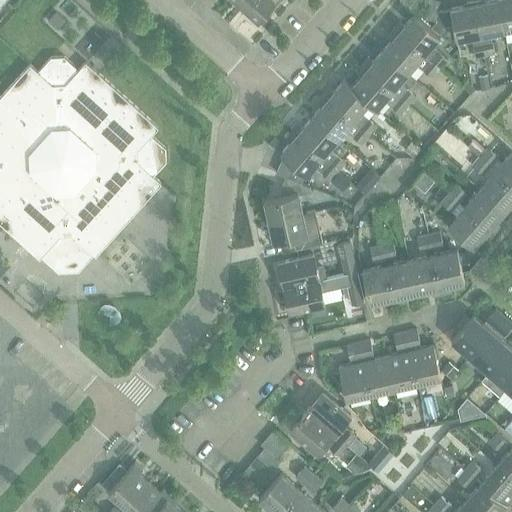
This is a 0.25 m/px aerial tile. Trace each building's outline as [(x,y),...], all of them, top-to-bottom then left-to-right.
[(231,0),(242,9),(250,0),(231,0)] [(250,0),(242,9),(259,24),(280,0),(250,0)] [(413,0),(408,7),(415,13),(416,14),(428,0),(413,0)] [(437,21),(441,1),(438,0),(429,0),(426,19),(437,21)] [(474,1),(485,55),(494,53),(490,33),(504,31),(497,0),(492,0),(479,3),(478,0),(474,1)] [(511,0),(497,0),(504,31),(511,28),(511,0)] [(474,57),(485,55),(474,1),(468,2),(468,5),(451,8),(457,40),(470,37),(474,57)] [(47,20),(57,28),(65,19),(55,11),(47,20)] [(394,27),(441,68),(449,59),(439,50),(438,51),(432,46),(441,36),(416,14),(415,13),(405,24),(400,20),(394,27)] [(392,39),(383,50),(409,72),(417,63),(421,67),(433,77),(441,68),(394,27),(387,35),(392,39)] [(393,90),(409,105),(417,96),(401,81),(409,72),(383,50),(374,60),(369,56),(362,64),(393,90)] [(96,255),(162,182),(154,175),(166,161),(166,148),(152,135),(159,127),(122,94),(103,116),(66,83),(79,69),(64,56),(51,57),(38,71),(30,64),(0,97),(0,221),(40,258),(47,250),(62,263),(75,262),(88,248),(96,255)] [(103,116),(122,94),(86,61),(79,69),(66,83),(103,116)] [(351,86),(350,87),(368,103),(375,110),(385,99),(401,114),(407,107),(409,105),(393,90),(362,64),(355,71),(360,76),(351,86)] [(486,73),(478,75),(480,89),(489,88),(486,73)] [(354,120),(370,135),(378,126),(362,111),(368,103),(350,87),(351,86),(344,80),(334,92),(329,88),(324,94),(354,120)] [(467,80),(461,85),(470,94),(475,89),(467,80)] [(312,117),(337,138),(346,129),(362,143),(370,135),(354,120),(324,94),(317,102),(321,106),(312,117)] [(322,156),(339,171),(347,162),(330,147),(337,138),(312,117),(302,128),(297,124),(292,131),(322,156)] [(286,176),(285,176),(298,182),(305,175),(314,165),(332,180),(339,171),(322,156),(292,131),(284,139),(289,143),(280,154),(283,156),(277,172),(286,176)] [(413,141),(405,150),(414,157),(422,149),(413,141)] [(487,146),(479,156),(490,166),(498,156),(487,146)] [(496,170),(511,184),(511,151),(496,170)] [(483,174),(490,166),(479,156),(472,165),(483,174)] [(480,188),(505,210),(511,202),(511,184),(496,170),(480,188)] [(264,200),(269,222),(315,213),(315,210),(302,214),(298,195),(311,193),(310,188),(298,182),(285,176),(281,185),(283,196),(264,200)] [(364,176),(356,186),(365,194),(373,184),(364,176)] [(447,192),(458,202),(465,194),(453,185),(447,192)] [(464,206),(494,232),(500,225),(496,221),(505,210),(480,188),(464,206)] [(451,210),(458,202),(447,192),(440,200),(451,210)] [(488,239),(494,232),(464,206),(448,225),(474,248),(484,236),(488,239)] [(346,209),(342,215),(350,219),(353,214),(346,209)] [(322,244),(319,233),(315,213),(269,222),(274,243),(293,239),(295,250),(322,244)] [(428,231),(431,248),(444,245),(440,229),(428,231)] [(428,231),(417,234),(420,251),(431,248),(428,231)] [(380,243),(384,259),(396,256),(392,240),(380,243)] [(338,244),(344,273),(339,274),(340,276),(344,275),(356,272),(349,241),(338,244)] [(373,262),(384,259),(380,243),(369,245),(373,262)] [(432,255),(441,293),(451,291),(450,285),(464,282),(457,250),(432,255)] [(278,262),(284,288),(332,277),(332,276),(325,278),(323,268),(317,269),(314,255),(278,262)] [(409,260),(416,293),(430,290),(431,295),(441,293),(432,255),(409,260)] [(386,266),(394,303),(404,301),(403,296),(416,293),(409,260),(386,266)] [(369,304),(384,301),(385,305),(394,303),(386,266),(361,271),(369,304)] [(356,272),(344,275),(351,305),(362,303),(356,272)] [(332,277),(284,288),(289,313),(325,306),(321,291),(328,290),(328,289),(334,288),(342,286),(340,276),(332,277)] [(451,340),(469,356),(504,317),(495,309),(483,323),(473,315),(451,340)] [(511,324),(504,317),(469,356),(487,372),(509,347),(500,339),(511,324)] [(404,331),(416,382),(440,377),(433,344),(420,347),(416,329),(404,331)] [(385,355),(393,388),(416,382),(404,331),(393,334),(397,353),(385,355)] [(358,342),(369,393),(393,388),(385,355),(374,358),(370,339),(358,342)] [(345,399),(369,393),(358,342),(346,345),(350,363),(338,366),(345,399)] [(487,372),(481,379),(499,395),(505,388),(511,379),(511,349),(509,347),(487,372)] [(449,361),(442,369),(451,377),(458,369),(449,361)] [(507,389),(498,399),(511,411),(511,379),(505,388),(507,389)] [(452,385),(444,388),(447,399),(455,397),(452,385)] [(306,412),(346,446),(353,437),(340,426),(349,415),(332,400),(332,401),(323,393),(306,412)] [(476,405),(458,409),(461,419),(479,416),(476,405)] [(338,454),(346,446),(306,412),(290,429),(300,438),(316,453),(325,443),(338,454)] [(266,437),(283,451),(290,442),(274,428),(266,437)] [(496,431),(488,441),(500,451),(508,441),(496,431)] [(260,444),(264,447),(276,458),(283,451),(266,437),(260,444)] [(384,444),(368,462),(378,471),(394,452),(384,444)] [(256,456),(273,470),(280,462),(276,458),(264,447),(256,456)] [(511,447),(497,466),(511,479),(511,447)] [(357,452),(345,465),(353,473),(372,466),(357,452)] [(250,464),(266,478),(273,470),(256,456),(250,464)] [(463,469),(475,479),(484,469),(472,459),(463,469)] [(119,463),(101,483),(109,490),(108,491),(111,494),(127,507),(149,482),(138,473),(141,468),(134,462),(127,470),(119,463)] [(294,475),(304,484),(314,472),(304,463),(294,475)] [(258,486),(266,478),(250,464),(242,472),(258,486)] [(481,484),(506,506),(511,498),(511,479),(497,466),(481,484)] [(468,488),(475,479),(463,469),(456,477),(468,488)] [(267,511),(279,511),(300,488),(281,472),(259,498),(271,508),(267,511)] [(314,472),(304,484),(313,491),(323,480),(314,472)] [(149,482),(127,507),(132,511),(155,511),(171,494),(164,488),(161,493),(149,482)] [(465,502),(476,511),(500,511),(506,506),(481,484),(465,502)] [(300,488),(279,511),(310,511),(318,504),(300,488)] [(171,494),(155,511),(183,511),(175,505),(179,501),(171,494)] [(440,495),(432,505),(439,511),(445,511),(452,505),(440,495)] [(331,507),(335,511),(342,511),(350,504),(341,496),(331,507)] [(456,511),(476,511),(465,502),(456,511)]
